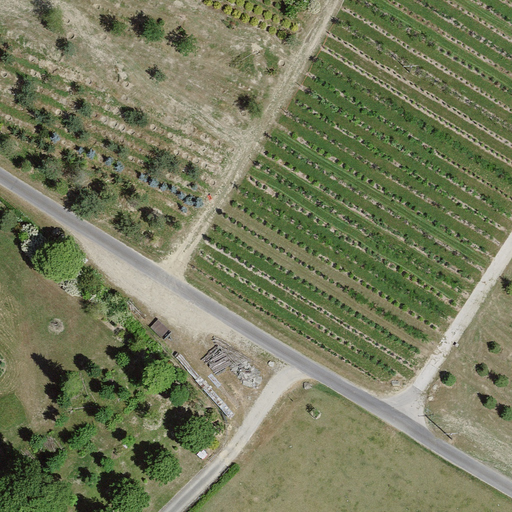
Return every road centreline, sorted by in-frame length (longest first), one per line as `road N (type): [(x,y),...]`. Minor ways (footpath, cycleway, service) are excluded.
road 1 (unclassified): [(511,502),(0,168)]
road 2 (track): [(511,221),(380,417)]
